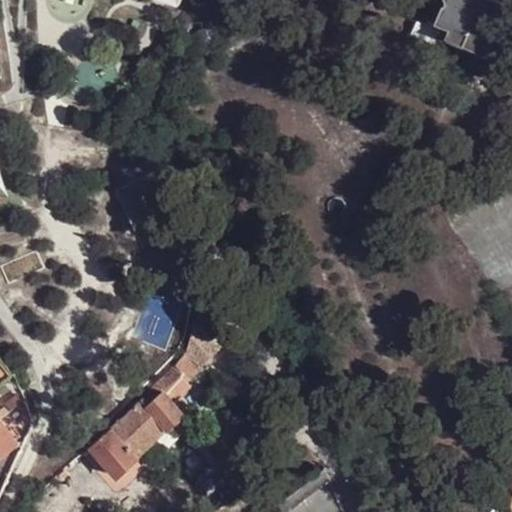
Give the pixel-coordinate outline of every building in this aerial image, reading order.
[(468,37),(464,46),(494,59),(506,30),(500,28),(503,22),(509,24),(511,16),(511,8),(511,7),(508,6),(493,0),(444,0),(446,3),(438,25),(450,30),(468,37)] [(446,38),(464,46),(468,37),(450,30),(446,38)] [(71,162),(61,169),(68,179),(78,172),(71,162)] [(212,307),(201,303),(184,356),(130,412),(91,446),(119,478),(183,414),(172,401),(196,375),(221,349),(204,332),(212,307)] [(0,384),(15,373),(0,355),(0,384)] [(0,494),(24,444),(0,414),(0,494)]
